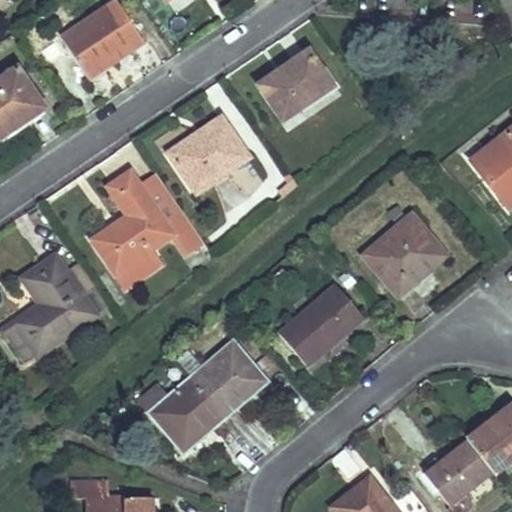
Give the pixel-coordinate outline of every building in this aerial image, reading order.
[(112,61),(144,41),(116,0),(78,25),(81,29),(81,30),(63,42),(84,74),(109,57),(112,61)] [(63,42),(81,30),(81,29),(78,25),(60,37),(60,38),(63,42)] [(331,88),(307,52),(256,87),(280,122),(331,88)] [(87,79),(112,61),(109,57),(84,74),(87,79)] [(0,136),(44,108),(17,67),(0,78),(0,136)] [(247,159),(221,117),(203,129),(208,138),(203,141),(201,139),(172,160),(171,160),(194,194),(247,159)] [(208,138),(203,129),(203,130),(167,153),(171,160),(172,160),(201,139),(203,141),(208,138)] [(511,130),(471,162),(508,209),(511,206),(511,130)] [(173,235),(130,171),(108,186),(127,217),(92,240),(114,274),(173,235)] [(419,273),(443,253),(412,216),(364,256),(399,297),(422,278),(419,273)] [(92,317),(54,258),(22,280),(40,306),(2,332),(24,364),(92,317)] [(95,290),(78,264),(68,271),(66,271),(84,297),(84,298),(95,290)] [(337,343),(364,320),(336,286),(279,334),(308,368),(327,352),(325,349),(334,340),(337,343)] [(266,383),(233,343),(203,368),(188,351),(176,360),(191,378),(225,419),(266,383)] [(225,419),(191,378),(167,398),(158,389),(140,404),(182,454),(225,419)] [(511,413),(511,408),(510,406),(496,417),(499,422),(500,423),(511,413)] [(493,474),(511,459),(511,413),(500,423),(499,422),(496,417),(467,440),(493,474)] [(493,474),(467,440),(424,473),(450,507),(493,474)] [(395,511),(369,479),(354,490),(331,509),(333,511),(395,511)] [(152,511),(152,499),(107,499),(107,483),(70,483),(69,499),(85,500),(85,511),(152,511)]
